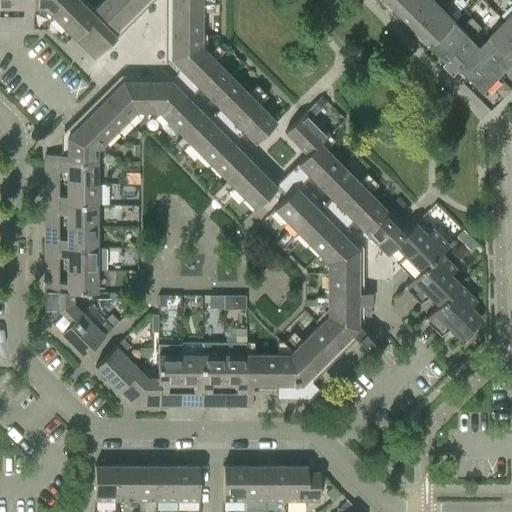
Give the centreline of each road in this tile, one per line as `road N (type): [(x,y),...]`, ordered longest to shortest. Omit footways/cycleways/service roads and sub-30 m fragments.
road 1 (residential): [(56,394),(89,430),(292,432),(396,511)]
road 2 (residential): [(0,117),(12,130),(15,352),(56,394)]
